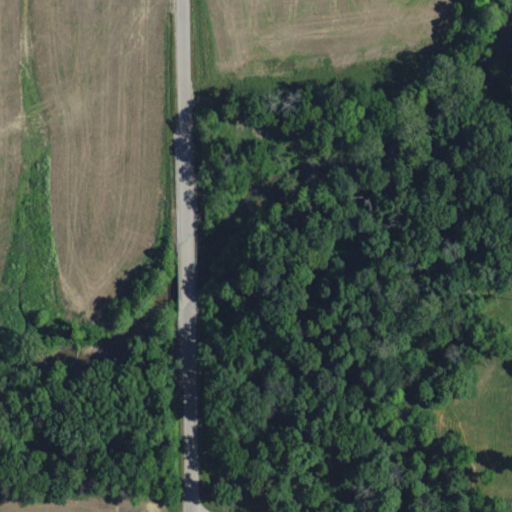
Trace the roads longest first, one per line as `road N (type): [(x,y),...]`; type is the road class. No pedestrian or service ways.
road 1 (residential): [(186,235),(181,0)]
road 2 (residential): [(189,511),(187,312)]
